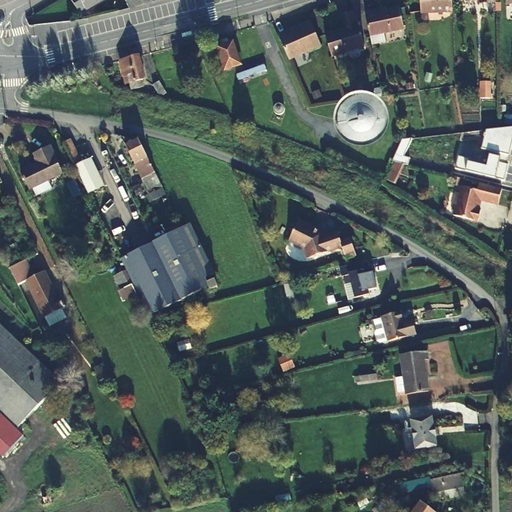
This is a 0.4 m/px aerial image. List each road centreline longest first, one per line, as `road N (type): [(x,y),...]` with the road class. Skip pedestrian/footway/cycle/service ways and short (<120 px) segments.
road 1 (residential): [(494,511),(505,325),(492,301),(381,228),(208,151),(141,130),(4,108)]
road 2 (residential): [(262,0),(49,56)]
